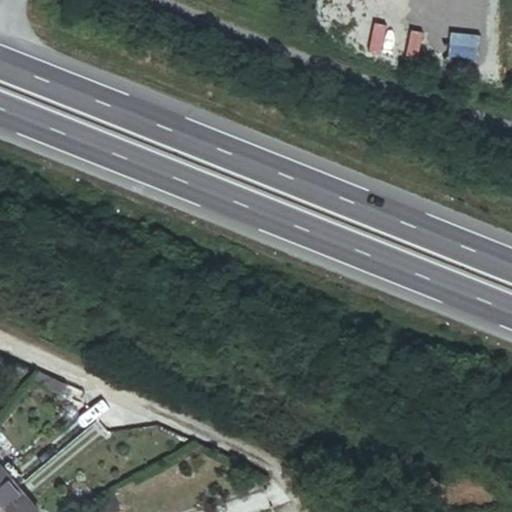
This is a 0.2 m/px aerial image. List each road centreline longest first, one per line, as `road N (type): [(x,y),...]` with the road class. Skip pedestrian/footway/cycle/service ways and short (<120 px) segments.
road 1 (trunk): [(511,267),(0,63)]
road 2 (trunk): [(0,111),(511,314)]
